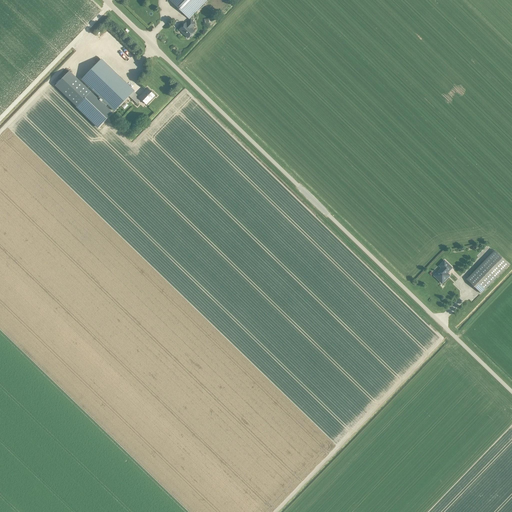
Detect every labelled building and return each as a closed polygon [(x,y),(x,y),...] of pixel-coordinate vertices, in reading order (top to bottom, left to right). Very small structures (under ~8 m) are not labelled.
[(169,0),(189,19),(191,17),(207,0),(169,0)] [(195,21),(191,17),(189,19),(190,20),(187,24),(186,23),(179,30),(182,33),(183,32),(185,34),(184,35),(188,38),(195,31),(191,28),(195,24),(193,23),(195,21)] [(55,86),(98,128),(113,113),(106,106),(108,104),(115,111),(129,96),(133,91),(134,91),(101,60),(82,80),(100,96),(98,98),(69,71),(55,86)] [(139,97),(133,91),(129,96),(137,104),(141,100),(143,101),(143,100),(147,104),(146,104),(155,96),(154,95),(155,95),(152,92),(152,93),(148,89),(139,97)] [(495,250),(467,279),(481,293),(509,265),(495,250)] [(452,268),(444,261),(439,266),(442,268),(434,276),(442,283),(448,277),(445,274),(446,272),(447,273),(452,268)]
